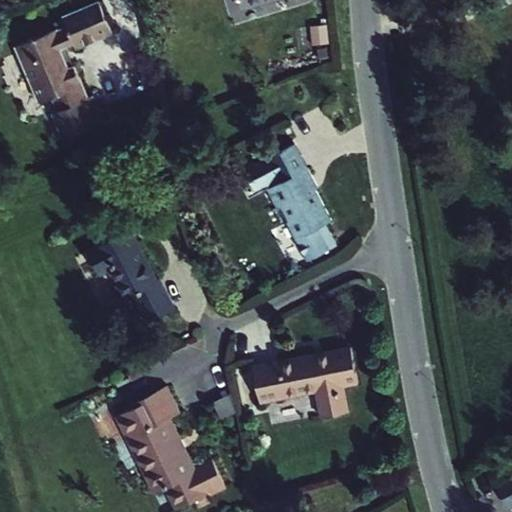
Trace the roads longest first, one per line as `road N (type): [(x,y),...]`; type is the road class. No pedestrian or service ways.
road 1 (residential): [(450,511),(397,246)]
road 2 (residential): [(397,246),(366,0)]
road 3 (residential): [(222,329),(397,246)]
